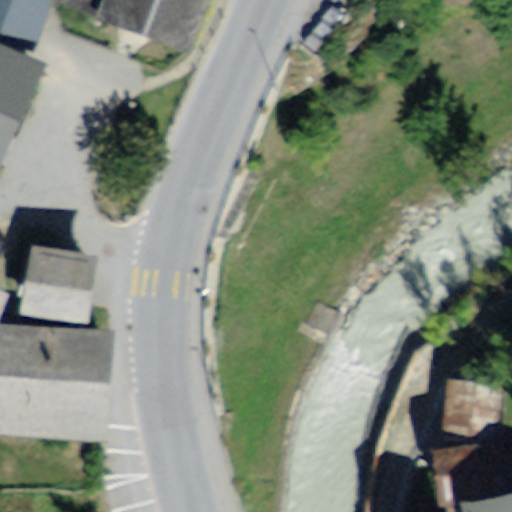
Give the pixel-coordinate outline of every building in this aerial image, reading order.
[(0,0),(0,29),(26,40),(40,0),(0,0)] [(199,0),(99,0),(86,37),(177,67),(199,0)] [(0,64),(0,154),(35,81),(0,64)] [(90,261),(21,249),(10,316),(79,327),(90,261)] [(0,427),(102,434),(109,341),(0,332),(0,427)] [(493,454),(439,465),(448,509),(502,498),(493,454)]
